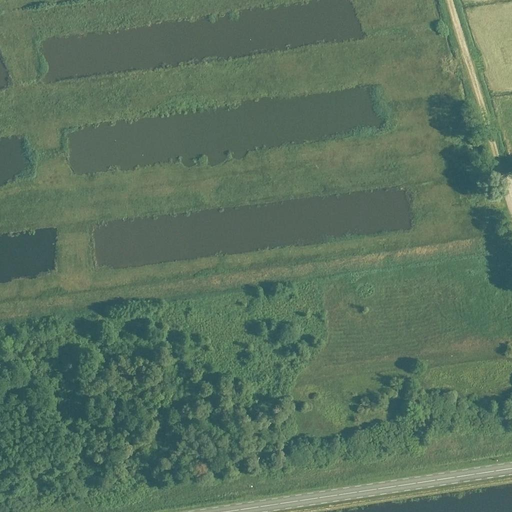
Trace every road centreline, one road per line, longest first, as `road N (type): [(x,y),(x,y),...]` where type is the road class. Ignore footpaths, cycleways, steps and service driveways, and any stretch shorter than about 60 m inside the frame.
road 1 (primary): [(511,469),(236,511)]
road 2 (track): [(500,175),(448,0)]
